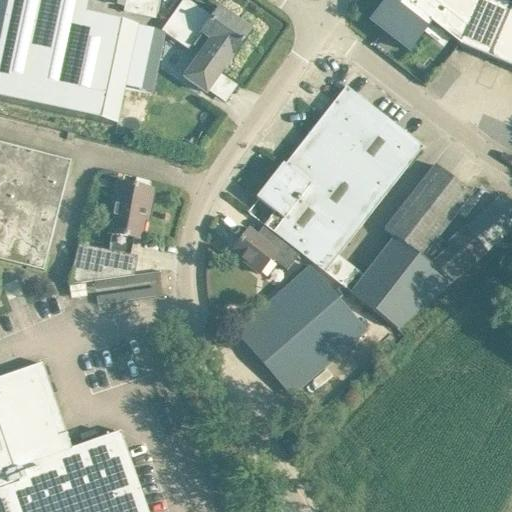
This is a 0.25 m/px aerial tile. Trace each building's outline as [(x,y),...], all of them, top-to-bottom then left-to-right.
[(0,0),(0,51),(12,54),(23,3),(23,0),(0,0)] [(12,54),(2,103),(115,127),(122,89),(126,74),(153,80),(163,33),(85,16),(88,0),(23,0),(23,3),(12,54)] [(105,0),(104,4),(126,9),(125,14),(137,16),(154,20),(157,0),(105,0)] [(200,10),(188,1),(186,0),(183,0),(162,30),(199,56),(184,78),(206,94),(250,30),(219,9),(212,18),(200,10)] [(387,0),(370,22),(408,52),(431,24),(459,46),(488,58),(510,7),(494,0),(402,0),(397,8),(387,0)] [(511,7),(510,7),(488,58),(511,68),(511,7)] [(0,51),(0,102),(1,103),(2,103),(12,54),(0,51)] [(274,213),(264,226),(300,254),(339,285),(353,268),(340,258),(423,148),(346,87),(284,166),(282,165),(256,199),(274,213)] [(176,145),(195,151),(202,130),(182,124),(176,145)] [(0,259),(42,271),(70,162),(0,143),(0,259)] [(386,230),(396,239),(422,259),(472,195),(434,166),(421,182),(386,230)] [(116,178),(117,174),(105,171),(96,177),(94,186),(107,188),(110,177),(116,178)] [(149,212),(154,190),(115,182),(111,200),(115,201),(108,235),(140,241),(146,211),(149,212)] [(449,249),(426,262),(452,283),(474,264),(511,230),(511,209),(501,197),(486,211),(445,245),(449,249)] [(300,254),(264,226),(263,227),(267,230),(260,239),(248,229),(230,252),(259,275),(271,259),(287,271),(300,254)] [(353,268),(339,285),(349,293),(397,331),(452,283),(426,262),(422,259),(396,239),(366,278),(353,268)] [(137,257),(78,246),(68,285),(83,283),(134,276),(137,257)] [(311,267),(250,321),(235,334),(290,398),(367,332),(311,267)] [(85,295),(83,283),(68,285),(69,297),(85,295)] [(339,285),(336,290),(344,300),(349,293),(339,285)] [(0,511),(147,511),(120,432),(100,439),(97,430),(79,436),(82,445),(71,449),(42,364),(0,378),(0,511)]
